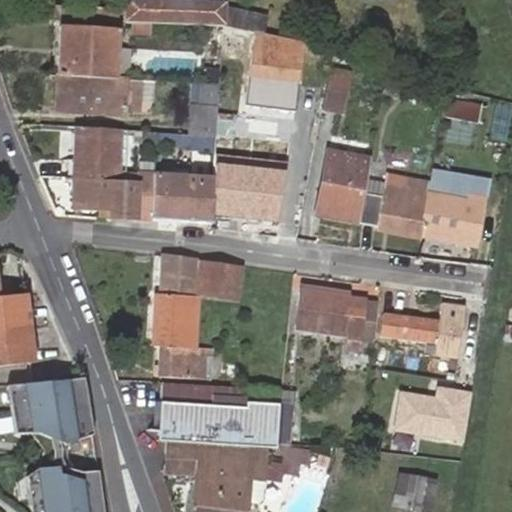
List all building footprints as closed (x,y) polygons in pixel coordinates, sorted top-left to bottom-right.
[(255,41),(266,44),(269,31),(224,19),(224,15),(217,14),(218,7),(202,6),(201,13),(121,8),(120,17),(120,27),(179,31),(196,32),(222,33),(251,40),(255,41)] [(120,27),(120,17),(53,12),(52,24),(120,27)] [(58,32),(55,79),(116,83),(118,35),(58,32)] [(222,33),(203,33),(201,52),(222,53),(222,33)] [(251,40),(245,102),(250,107),(288,111),(294,107),(300,52),(276,46),(266,44),(255,41),(251,40)] [(343,66),(326,63),(321,93),(338,96),(343,66)] [(116,83),(55,79),(53,114),(122,118),(122,115),(124,83),(116,83)] [(137,115),(138,85),(124,83),(122,115),(137,115)] [(218,112),(220,90),(191,88),(190,111),(218,112)] [(445,121),(479,124),(481,102),(447,99),(445,121)] [(217,139),(218,112),(190,111),(188,137),(217,139)] [(75,134),(71,185),(135,188),(136,180),(114,179),(117,136),(75,134)] [(362,199),(368,159),(325,152),(313,215),(357,225),(362,199)] [(424,197),(427,174),(413,172),(410,184),(383,179),(378,202),(362,199),(357,225),(357,226),(419,239),(427,198),(424,197)] [(157,223),(162,182),(136,180),(135,188),(71,185),(70,210),(111,214),(111,220),(157,223)] [(160,222),(212,226),(214,185),(162,182),(160,222)] [(427,198),(419,239),(471,251),(479,209),(427,198)] [(235,295),(239,268),(161,257),(156,297),(154,297),(153,308),(148,349),(154,350),(186,354),(193,302),(189,302),(190,290),(235,295)] [(348,298),(300,293),(295,333),(350,340),(348,356),(356,357),(359,341),(370,343),(373,306),(348,303),(348,298)] [(0,299),(0,367),(36,362),(26,296),(0,299)] [(462,328),(382,317),(379,338),(439,347),(438,357),(459,360),(462,328)] [(207,363),(207,356),(186,354),(154,350),(150,380),(197,385),(200,361),(207,363)] [(204,386),(207,363),(200,361),(197,385),(204,386)] [(281,384),(284,364),(258,362),(257,375),(270,376),(269,397),(280,399),(281,384)] [(80,382),(3,393),(5,407),(8,438),(34,440),(48,442),(54,472),(32,473),(21,480),(25,511),(99,511),(94,476),(68,474),(58,446),(90,437),(80,382)] [(280,399),(274,445),(291,447),(295,393),(295,385),(281,384),(280,399)] [(280,399),(269,397),(156,386),(153,444),(163,445),(263,452),(274,452),(274,447),(274,445),(280,399)] [(392,425),(395,391),(376,390),(373,424),(392,425)] [(342,427),(341,449),(359,449),(360,428),(342,427)] [(261,484),(263,452),(163,445),(161,472),(193,476),(186,511),(245,511),(247,504),(258,506),(260,500),(261,484)] [(309,451),(274,447),(274,452),(271,483),(279,484),(280,476),(295,477),(297,465),(307,466),(309,451)] [(433,480),(397,474),(391,506),(428,511),(433,480)]
